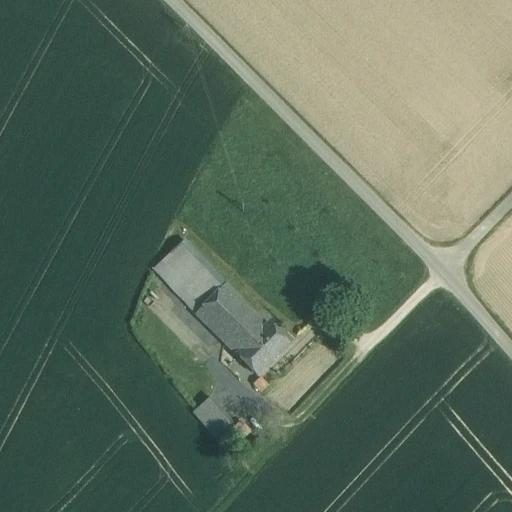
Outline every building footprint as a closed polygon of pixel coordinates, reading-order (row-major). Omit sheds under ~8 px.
[(225,286),(184,241),(145,279),(189,324),(197,316),(196,315),(225,286)] [(266,327),(226,286),(225,286),(196,315),(197,316),(236,356),(266,327)] [(341,330),(350,321),(333,303),(323,312),(341,330)] [(266,327),(236,356),(257,377),(290,345),(269,324),(266,327)] [(261,379),(254,386),(261,393),(268,387),(261,379)] [(218,412),(207,420),(213,429),(224,421),(218,412)]
